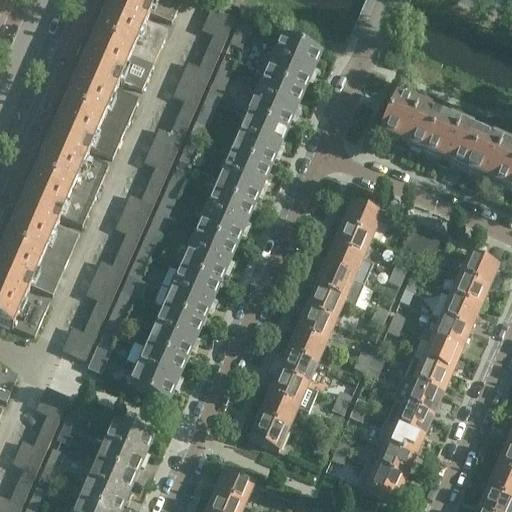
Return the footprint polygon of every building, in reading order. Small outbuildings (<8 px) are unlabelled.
[(149,17),(154,19),(171,27),(172,25),(182,0),(182,1),(182,0),(101,0),(85,39),(153,68),(167,36),(168,35),(146,25),(149,17)] [(230,33),(235,22),(212,12),(207,24),(230,33)] [(225,45),(230,33),(207,24),(202,35),(213,40),(225,45)] [(248,37),(251,30),(252,29),(240,24),(236,32),(248,37)] [(248,37),(236,32),(233,40),(245,45),(248,37)] [(120,84),(142,93),(153,68),(85,39),(55,107),(123,137),(138,102),(117,92),(120,85),(120,84)] [(281,43),(264,82),(302,98),(309,84),(312,86),(313,84),(311,83),(314,76),(316,77),(316,75),(313,74),(320,59),(282,42),(275,39),(275,40),(281,43)] [(221,53),(225,45),(213,40),(210,48),(221,53)] [(241,52),(245,45),(233,40),(230,47),(241,52)] [(218,61),(221,53),(210,48),(206,56),(218,61)] [(214,69),(218,61),(206,56),(202,64),(214,69)] [(231,76),(234,69),(222,63),(219,71),(231,76)] [(214,69),(202,64),(199,72),(211,77),(214,69)] [(206,88),(211,77),(199,72),(188,67),(183,79),(206,88)] [(228,84),(231,76),(219,71),(216,79),(228,84)] [(201,100),(206,88),(183,79),(178,90),(201,100)] [(224,92),(228,84),(216,79),(212,87),(224,92)] [(296,113),(302,98),(264,82),(248,120),(285,137),(292,123),(295,124),(296,123),(294,122),(297,115),(299,115),(300,114),(296,113)] [(196,111),(201,100),(178,90),(173,101),(184,106),(196,111)] [(214,115),(218,107),(205,102),(202,110),(214,115)] [(423,158),(438,123),(427,118),(429,115),(428,115),(409,107),(409,106),(408,106),(407,109),(395,104),(380,139),(397,147),(395,149),(396,150),(398,149),(405,152),(404,154),(406,154),(406,151),(423,158)] [(192,119),(196,111),(184,106),(181,114),(192,119)] [(91,152),(112,161),(123,137),(55,107),(25,175),(93,205),(104,180),(105,180),(105,178),(83,169),(91,152)] [(214,115),(202,110),(199,118),(211,123),(214,115)] [(192,119),(181,114),(177,122),(189,127),(192,119)] [(211,123),(199,118),(195,126),(207,131),(211,123)] [(279,151),(285,137),(248,120),(231,159),(269,175),(275,161),(279,163),(279,161),(277,160),(280,153),(283,154),(283,152),(279,151)] [(185,135),(189,127),(177,122),(174,130),(185,135)] [(465,176),(481,141),(470,136),(471,133),(470,133),(470,134),(454,127),(451,125),(450,124),(448,127),(438,123),(423,158),(439,165),(437,168),(438,169),(440,167),(446,170),(446,172),(448,173),(448,169),(465,176)] [(185,135),(174,130),(170,138),(182,143),(185,135)] [(182,143),(170,138),(159,133),(154,145),(177,155),(182,143)] [(198,153),(201,146),(189,140),(185,148),(198,153)] [(507,194),(511,182),(511,154),(511,155),(511,153),(511,151),(511,152),(493,143),(492,143),(490,145),(481,141),(465,176),(481,183),(479,186),(480,187),(482,185),(489,188),(488,190),(490,191),(490,187),(507,194)] [(177,155),(154,145),(150,156),(172,166),(177,155)] [(198,153),(185,148),(182,156),(194,161),(198,153)] [(172,166),(150,156),(144,167),(155,172),(167,177),(172,166)] [(194,161),(182,156),(179,164),(190,169),(194,161)] [(263,190),(269,175),(231,159),(214,197),(252,214),(258,200),(262,201),(262,200),(260,199),(263,192),(266,192),(266,191),(263,190)] [(164,185),(167,177),(155,172),(152,180),(164,185)] [(60,221),(65,223),(82,231),(83,229),(82,229),(93,205),(25,175),(0,233),(0,245),(63,274),(64,274),(65,272),(64,272),(78,240),(79,239),(57,229),(60,221)] [(181,192),(184,184),(172,179),(169,187),(181,192)] [(160,193),(164,185),(152,180),(148,188),(160,193)] [(181,192),(169,187),(165,195),(177,200),(181,192)] [(156,201),(160,193),(148,188),(145,196),(156,201)] [(174,208),(177,200),(165,195),(162,203),(174,208)] [(156,201),(145,196),(141,204),(153,210),(156,201)] [(246,228),(252,214),(214,197),(197,236),(235,253),(242,238),(245,240),(246,238),(244,237),(247,230),(249,231),(250,229),(246,228)] [(153,210),(141,204),(131,200),(126,211),(148,221),(153,210)] [(172,212),(160,207),(155,217),(167,223),(172,212)] [(352,208),(343,229),(371,242),(381,220),(352,208)] [(143,232),(148,221),(126,211),(121,222),(143,232)] [(164,231),(167,223),(155,217),(152,225),(164,231)] [(143,232),(121,222),(116,234),(126,239),(138,244),(143,232)] [(164,231),(152,225),(148,233),(160,239),(164,231)] [(413,228),(402,251),(414,256),(425,233),(413,228)] [(370,244),(371,242),(343,229),(334,251),(362,264),(365,256),(373,259),(379,247),(370,244)] [(157,246),(160,239),(148,233),(145,241),(157,246)] [(432,264),(439,246),(442,241),(430,235),(420,259),(432,264)] [(229,266),(235,253),(197,236),(180,274),(218,291),(225,277),(228,279),(229,277),(227,276),(230,269),(232,269),(233,268),(229,266)] [(135,252),(138,244),(126,239),(123,247),(135,252)] [(30,289),(35,291),(53,299),(54,298),(53,297),(63,274),(0,245),(0,328),(12,333),(12,332),(34,341),(49,307),(27,297),(30,289)] [(131,260),(135,252),(123,247),(119,255),(131,260)] [(352,285),(362,264),(334,251),(324,273),(352,285)] [(410,265),(414,257),(414,256),(402,251),(399,260),(410,265)] [(131,260),(119,255),(116,263),(128,268),(131,260)] [(147,269),(150,261),(138,256),(135,264),(147,269)] [(428,273),(432,264),(420,259),(416,268),(428,273)] [(469,259),(460,280),(488,292),(497,272),(469,259)] [(128,268),(116,263),(112,271),(124,276),(128,268)] [(147,269),(135,264),(132,272),(143,277),(147,269)] [(124,276),(112,271),(102,266),(97,278),(119,287),(124,276)] [(403,281),(407,272),(395,267),(391,276),(403,281)] [(143,277),(132,272),(128,280),(140,285),(143,277)] [(343,306),(352,285),(324,273),(315,294),(343,306)] [(212,305),(218,291),(180,274),(163,313),(202,330),(208,315),(211,317),(212,316),(210,315),(213,307),(215,308),(216,306),(212,305)] [(413,275),(409,284),(421,289),(425,280),(413,275)] [(399,291),(403,281),(391,276),(387,286),(399,291)] [(114,299),(119,287),(97,278),(92,289),(114,299)] [(479,314),(488,292),(460,280),(451,302),(479,314)] [(417,299),(421,290),(421,289),(409,284),(405,293),(417,299)] [(114,299),(92,289),(87,301),(97,305),(109,310),(114,299)] [(130,307),(134,299),(122,294),(118,302),(130,307)] [(334,328),(343,306),(315,294),(306,315),(334,328)] [(469,336),(479,314),(451,302),(450,302),(441,298),(432,320),(441,324),(469,336)] [(127,315),(130,307),(118,302),(115,310),(127,315)] [(105,318),(109,310),(97,305),(94,313),(105,318)] [(123,323),(127,315),(115,310),(112,318),(123,323)] [(385,323),(389,315),(377,310),(373,318),(385,323)] [(105,318),(94,313),(90,321),(102,326),(105,318)] [(196,343),(202,330),(163,313),(147,351),(185,368),(191,354),(194,355),(195,354),(193,353),(197,346),(199,346),(199,344),(196,343)] [(325,348),(334,328),(306,315),(296,336),(325,348)] [(112,318),(105,333),(117,338),(123,323),(112,318)] [(381,333),(385,323),(373,318),(369,328),(381,333)] [(394,318),(390,326),(402,331),(406,323),(394,318)] [(102,326),(90,321),(87,329),(99,334),(102,326)] [(460,357),(469,336),(441,324),(432,345),(460,357)] [(398,341),(402,332),(402,331),(390,326),(386,336),(398,341)] [(99,334),(87,329),(84,337),(95,342),(99,334)] [(95,342),(84,337),(73,332),(68,344),(90,354),(95,342)] [(117,338),(105,333),(101,341),(113,346),(117,338)] [(315,370),(325,348),(296,336),(287,358),(315,370)] [(110,354),(110,353),(113,346),(101,341),(98,349),(110,354)] [(90,354),(68,344),(63,355),(85,365),(90,354)] [(450,379),(460,357),(432,345),(422,366),(450,379)] [(111,354),(110,353),(110,354),(98,349),(88,372),(101,378),(111,354)] [(179,382),(185,368),(147,351),(130,390),(123,387),(123,388),(167,407),(174,392),(178,394),(179,392),(176,391),(179,384),(182,385),(182,383),(179,382)] [(369,367),(373,359),(361,354),(357,362),(369,367)] [(306,391),(315,370),(287,358),(278,378),(306,391)] [(384,364),(373,359),(369,367),(373,369),(381,372),(384,364)] [(369,379),(373,369),(369,367),(357,362),(353,372),(369,379)] [(442,399),(450,379),(422,366),(413,362),(403,384),(413,388),(413,387),(442,399)] [(374,389),(381,372),(373,369),(369,379),(366,385),(374,389)] [(0,403),(6,406),(7,405),(7,404),(11,393),(12,394),(12,392),(17,381),(18,380),(0,371),(0,419),(2,415),(3,414),(0,412),(0,403)] [(297,413),(306,391),(278,378),(269,400),(297,413)] [(432,420),(442,399),(413,387),(413,388),(404,409),(432,420)] [(64,413),(67,407),(69,402),(47,392),(41,404),(64,413)] [(348,409),(352,400),(339,395),(336,403),(348,409)] [(288,434),(297,413),(269,400),(259,422),(288,434)] [(344,418),(348,409),(336,403),(332,413),(344,418)] [(357,403),(353,411),(365,416),(369,408),(357,403)] [(59,425),(64,413),(41,404),(36,415),(48,420),(59,425)] [(423,442),(432,420),(404,409),(395,405),(385,426),(394,430),(423,442)] [(361,426),(365,417),(365,416),(353,411),(349,421),(361,426)] [(81,419),(69,414),(66,422),(75,426),(78,427),(81,419)] [(56,433),(59,425),(48,420),(44,428),(56,433)] [(72,433),(75,426),(66,422),(63,429),(72,433)] [(278,456),(288,434),(259,422),(250,444),(278,456)] [(414,463),(423,442),(394,430),(385,426),(384,426),(375,447),(385,451),(414,463)] [(114,427),(96,467),(134,483),(141,469),(144,471),(145,470),(143,468),(146,461),(148,462),(149,460),(145,459),(151,444),(114,427)] [(56,433),(44,428),(41,435),(52,440),(56,433)] [(69,440),(72,433),(63,429),(60,436),(69,440)] [(49,448),(52,440),(41,435),(37,443),(49,448)] [(72,441),(69,440),(60,436),(56,444),(68,449),(72,441)] [(329,452),(333,443),(321,438),(317,447),(329,452)] [(45,456),(49,448),(37,443),(34,451),(45,456)] [(338,445),(335,454),(347,460),(351,451),(338,445)] [(45,456),(34,451),(23,446),(18,458),(40,468),(45,456)] [(325,461),(329,452),(317,447),(313,456),(325,461)] [(404,485),(414,463),(385,451),(376,472),(404,485)] [(64,458),(52,452),(49,461),(58,464),(61,466),(64,458)] [(511,455),(505,453),(496,474),(511,481),(511,455)] [(343,469),(346,460),(347,460),(335,454),(331,464),(343,469)] [(35,479),(40,468),(18,458),(13,470),(24,474),(35,479)] [(55,471),(58,464),(49,461),(46,468),(55,471)] [(128,498),(134,483),(96,467),(79,505),(94,511),(121,511),(124,507),(127,510),(128,508),(126,507),(129,500),(131,500),(132,499),(128,498)] [(52,478),(55,471),(46,468),(43,474),(52,478)] [(395,507),(404,485),(376,472),(366,494),(395,507)] [(32,487),(35,479),(24,474),(20,482),(32,487)] [(55,479),(52,478),(43,474),(39,483),(51,488),(55,479)] [(511,506),(511,481),(496,474),(487,495),(511,506)] [(225,476),(215,498),(243,510),(253,488),(225,476)] [(28,495),(32,487),(20,482),(17,490),(28,495)] [(25,503),(28,495),(17,490),(13,498),(25,503)] [(48,496),(36,491),(32,499),(41,503),(44,504),(48,496)] [(511,511),(511,506),(487,495),(479,511),(511,511)] [(22,510),(25,503),(13,498),(10,505),(22,510)] [(242,511),(243,510),(215,498),(209,511),(242,511)] [(38,510),(41,503),(32,499),(29,506),(38,510)] [(21,511),(22,510),(10,505),(0,501),(0,511),(21,511)]
